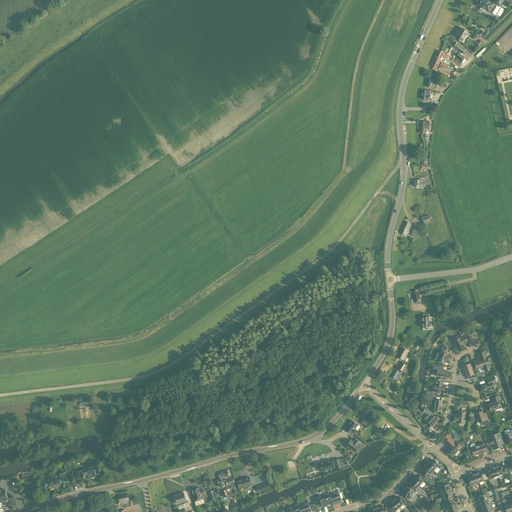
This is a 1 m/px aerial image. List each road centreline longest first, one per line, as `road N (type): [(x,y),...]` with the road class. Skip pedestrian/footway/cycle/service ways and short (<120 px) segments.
road 1 (track): [(0,394),(136,378),(174,362),(326,254),(403,159)]
road 2 (secondary): [(19,511),(303,441),(334,421),(363,385)]
road 3 (secondary): [(389,279),(387,251),(404,176),(402,91),(440,0)]
road 4 (unclassified): [(389,279),(511,257)]
